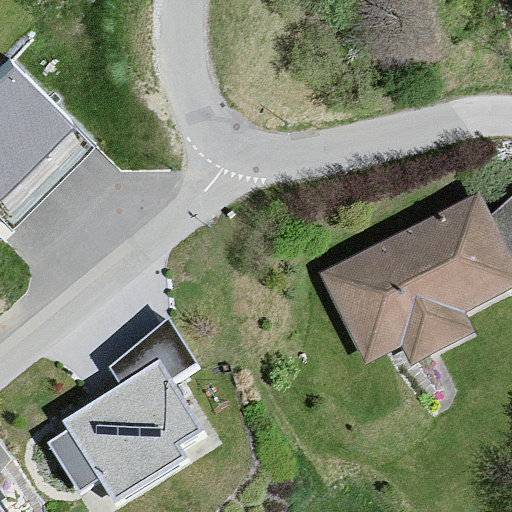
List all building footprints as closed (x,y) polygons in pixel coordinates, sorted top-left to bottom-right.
[(94,135),(10,50),(0,59),(0,207),(10,218),(94,135)] [(511,189),(492,200),(511,235),(511,189)] [(511,249),(499,225),(343,307),(396,407),(511,346),(511,249)] [(193,366),(166,323),(102,363),(118,388),(67,420),(123,508),(202,458),(191,441),(208,431),(175,378),(193,366)] [(0,511),(19,511),(0,482),(0,511)]
